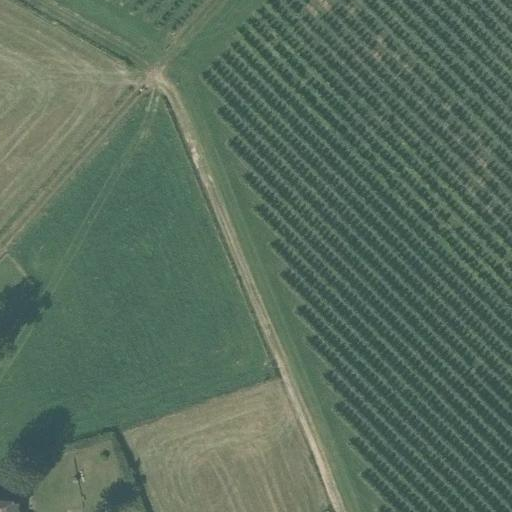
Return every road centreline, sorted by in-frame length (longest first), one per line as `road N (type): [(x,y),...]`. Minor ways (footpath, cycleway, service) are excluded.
road 1 (track): [(337,511),(153,71)]
road 2 (track): [(153,71),(0,243)]
road 3 (track): [(153,71),(27,0)]
